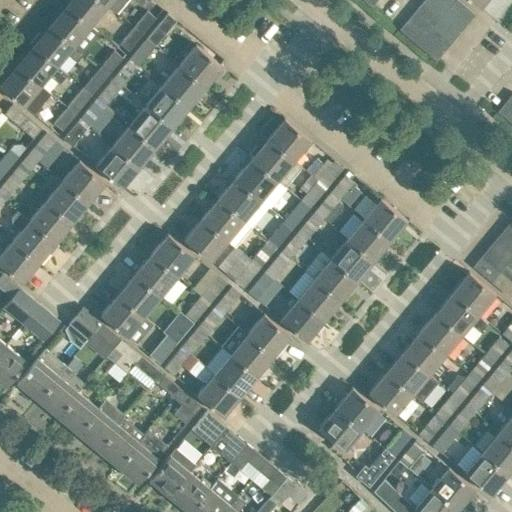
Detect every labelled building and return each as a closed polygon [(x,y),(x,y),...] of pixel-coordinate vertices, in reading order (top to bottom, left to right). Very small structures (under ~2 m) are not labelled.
[(89,24),(107,4),(102,0),(69,0),(66,4),(89,24)] [(102,0),(107,4),(116,12),(126,0),(102,0)] [(441,16),(449,7),(440,0),(423,0),(423,1),(441,16)] [(454,0),(449,7),(467,22),(475,13),(459,0),(454,0)] [(433,25),(441,16),(423,1),(415,10),(433,25)] [(73,44),(89,24),(66,4),(49,24),(73,44)] [(460,31),(467,22),(449,7),(441,16),(460,31)] [(147,9),(133,25),(142,33),(156,16),(147,9)] [(426,34),(433,25),(415,10),(407,19),(426,34)] [(163,16),(147,36),(156,44),(172,24),(177,19),(167,12),(163,16)] [(452,41),(460,31),(441,16),(433,25),(452,41)] [(418,43),(426,34),(407,19),(400,28),(418,43)] [(83,52),(73,44),(49,24),(41,33),(39,31),(30,42),(32,44),(33,45),(57,64),(66,52),(76,60),(83,52)] [(128,50),(142,33),(133,25),(120,42),(128,50)] [(444,50),(452,41),(433,25),(426,34),(444,50)] [(437,59),(444,50),(426,34),(418,43),(437,59)] [(139,65),(156,44),(147,36),(129,57),(139,65)] [(206,86),(223,65),(196,43),(179,63),(206,86)] [(67,73),(57,64),(33,45),(25,54),(22,52),(14,62),(16,63),(16,64),(40,83),(49,73),(60,82),(67,73)] [(100,66),(109,73),(123,56),(114,49),(100,66)] [(123,84),(139,65),(129,57),(113,77),(123,84)] [(189,106),(206,86),(179,63),(162,84),(189,106)] [(51,92),(40,83),(16,64),(15,64),(17,65),(1,84),(0,83),(0,84),(24,105),(24,104),(34,113),(51,92)] [(92,93),(109,73),(100,66),(83,86),(92,93)] [(106,105),(123,84),(113,77),(97,97),(106,105)] [(172,126),(189,106),(162,84),(145,103),(172,126)] [(76,113),(92,93),(83,86),(66,106),(76,113)] [(508,118),(511,112),(511,93),(498,110),(508,118)] [(89,125),(106,105),(97,97),(80,117),(89,125)] [(12,102),(11,103),(4,113),(33,137),(42,127),(12,102)] [(156,146),(172,126),(145,103),(129,123),(156,146)] [(66,106),(53,122),(62,129),(76,113),(66,106)] [(294,159),(311,139),(284,116),(267,137),(294,159)] [(73,145),(89,125),(80,117),(63,137),(73,145)] [(139,166),(156,146),(129,123),(112,143),(139,166)] [(29,151),(38,159),(56,139),(46,131),(29,151)] [(256,144),(247,155),(250,157),(284,185),(302,165),(294,159),(267,137),(265,139),(262,137),(260,137),(257,141),(256,144)] [(122,186),(139,166),(112,143),(95,164),(122,186)] [(0,158),(0,175),(1,176),(19,155),(9,147),(0,158)] [(22,179),(38,159),(29,151),(12,171),(22,179)] [(243,166),(234,177),(261,199),(270,207),(287,187),(284,185),(250,157),(248,160),(245,157),(240,163),(243,166)] [(343,166),(334,158),(331,162),(327,158),(313,175),(317,179),(327,186),(343,166)] [(89,201),(106,181),(81,160),(64,180),(89,201)] [(0,194),(5,199),(22,179),(12,171),(0,186),(0,194)] [(331,190),(340,198),(355,181),(345,173),(331,190)] [(227,186),(217,197),(244,219),(261,199),(234,177),(232,179),(229,177),(223,183),(227,186)] [(72,221),(89,201),(64,180),(47,200),(72,221)] [(300,198),(310,206),(324,189),(315,181),(306,192),(300,198)] [(331,190),(314,210),(324,218),(340,198),(331,190)] [(380,196),(380,197),(363,217),(390,239),(407,219),(380,196)] [(210,206),(201,217),(227,240),(234,232),(244,219),(217,197),(215,200),(212,197),(207,203),(210,206)] [(294,226),(310,206),(300,198),(284,218),(294,226)] [(56,241),(72,221),(47,200),(31,220),(56,241)] [(31,220),(30,220),(18,210),(13,217),(13,222),(22,230),(14,240),(39,261),(56,241),(31,220)] [(307,238),(324,218),(314,210),(298,230),(307,238)] [(211,260),(227,240),(201,217),(184,237),(211,260)] [(374,259),(390,239),(363,217),(347,237),(374,259)] [(281,222),(267,238),(277,246),(291,230),(281,222)] [(511,249),(511,233),(504,227),(496,237),(511,249)] [(291,257),(307,238),(298,230),(281,250),(291,257)] [(178,275),(195,254),(168,232),(151,252),(178,275)] [(357,279),(374,259),(347,237),(330,257),(357,279)] [(507,262),(511,255),(511,249),(496,237),(488,246),(507,262)] [(0,263),(22,282),(39,261),(14,240),(0,256),(0,263)] [(264,242),(264,241),(251,257),(261,266),(274,250),(264,242)] [(499,272),(507,262),(488,246),(480,256),(499,272)] [(357,279),(330,257),(321,249),(304,269),(313,277),(340,299),(357,279)] [(296,261),(291,257),(281,250),(265,270),(279,281),(296,261)] [(260,267),(245,253),(243,251),(225,272),(243,287),(260,267)] [(161,295),(178,275),(151,252),(134,272),(161,295)] [(491,281),(499,272),(480,256),(473,265),(491,281)] [(511,282),(511,266),(507,262),(499,272),(511,282)] [(282,283),(279,281),(265,270),(248,290),(265,304),(282,283)] [(479,313),(495,293),(496,292),(469,270),(452,290),(479,313)] [(145,315),(161,295),(134,272),(117,292),(145,315)] [(510,296),(511,293),(511,282),(499,272),(491,281),(510,296)] [(0,286),(11,296),(19,286),(2,273),(0,275),(0,286)] [(200,293),(210,302),(227,281),(217,273),(200,293)] [(324,319),(340,299),(313,277),(297,297),(324,319)] [(224,313),(241,293),(231,285),(214,305),(224,313)] [(11,296),(3,305),(23,322),(38,303),(34,299),(19,286),(11,296)] [(489,321),(479,313),(452,290),(435,310),(462,333),(471,322),(481,331),(489,321)] [(128,335),(145,315),(117,292),(100,313),(128,335)] [(210,302),(200,293),(184,314),(194,322),(210,302)] [(307,340),(324,319),(297,297),(280,317),(307,340)] [(38,303),(23,322),(44,339),(51,330),(59,321),(40,304),(38,303)] [(207,333),(224,313),(214,305),(198,325),(207,333)] [(87,338),(101,321),(83,306),(69,323),(87,338)] [(179,310),(163,330),(167,334),(177,342),(194,322),(184,314),(179,310)] [(445,353),(462,333),(435,310),(418,330),(445,353)] [(273,354),(291,334),(264,312),(247,332),(273,354)] [(511,339),(511,319),(502,332),(511,340),(511,339)] [(87,338),(85,341),(90,345),(99,352),(105,358),(114,346),(121,338),(101,321),(87,338)] [(191,353),(207,333),(198,325),(181,345),(191,353)] [(429,373),(445,353),(418,330),(402,350),(429,373)] [(257,374),(273,354),(247,332),(230,352),(257,374)] [(177,342),(167,334),(150,354),(160,362),(177,342)] [(508,343),(499,335),(485,352),(495,360),(508,343)] [(134,363),(141,354),(121,338),(114,346),(121,353),(114,361),(126,371),(133,362),(134,363)] [(0,379),(6,384),(26,360),(6,343),(0,349),(0,379)] [(174,374),(191,353),(181,345),(164,366),(174,374)] [(45,346),(17,380),(38,398),(65,363),(45,346)] [(511,366),(511,347),(499,363),(508,371),(511,366)] [(437,380),(429,373),(402,350),(385,370),(412,393),(420,400),(437,380)] [(240,394),(257,374),(230,352),(214,372),(240,394)] [(485,352),(469,372),(478,380),(495,360),(485,352)] [(141,354),(134,363),(151,377),(158,368),(141,354)] [(240,394),(214,372),(197,357),(188,369),(205,383),(196,392),(223,415),(240,394)] [(65,363),(38,398),(58,415),(78,391),(84,383),(74,375),(76,372),(65,363)] [(482,383),(492,391),(506,374),(497,366),(482,383)] [(395,413),(412,393),(385,370),(368,391),(395,413)] [(469,372),(452,392),(462,400),(478,380),(469,372)] [(173,396),(181,387),(164,373),(157,383),(173,396)] [(475,411),(492,391),(482,383),(466,403),(475,411)] [(335,406),(362,428),(379,408),(352,385),(335,406)] [(173,396),(194,413),(201,404),(181,387),(173,396)] [(78,431),(97,407),(78,391),(58,415),(78,431)] [(445,420),(462,400),(452,392),(435,412),(445,420)] [(98,448),(124,416),(104,398),(97,407),(78,431),(98,448)] [(459,431),(475,411),(466,403),(449,423),(459,431)] [(345,449),(362,428),(335,406),(318,426),(345,449)] [(226,425),(210,412),(206,408),(199,417),(219,434),(226,425)] [(428,441),(445,420),(435,412),(418,433),(428,441)] [(511,441),(511,412),(498,430),(511,441)] [(117,464),(137,440),(144,432),(124,416),(98,448),(117,464)] [(442,452),(459,431),(449,423),(432,444),(442,452)] [(247,442),(235,432),(226,425),(219,434),(211,444),(231,461),(247,442)] [(385,447),(394,455),(411,434),(402,427),(385,447)] [(508,473),(511,467),(511,441),(498,430),(481,450),(508,473)] [(399,459),(408,467),(425,446),(416,438),(399,459)] [(138,481),(158,457),(137,440),(117,464),(138,481)] [(259,468),(267,459),(247,442),(231,461),(251,477),(259,468)] [(190,470),(196,463),(175,446),(170,453),(169,453),(149,477),(169,494),(190,470)] [(356,472),(355,474),(369,486),(369,485),(378,475),(394,455),(385,447),(369,467),(364,463),(356,472)] [(491,493),(508,473),(481,450),(464,471),(491,493)] [(287,476),(267,459),(259,468),(273,480),(266,489),(271,494),(287,476)] [(458,508),(475,487),(448,465),(431,485),(458,508)] [(190,511),(210,487),(210,481),(203,475),(199,477),(190,470),(169,494),(190,511)] [(299,502),(307,492),(287,476),(271,494),(256,511),(268,511),(278,500),(280,501),(288,492),(299,502)] [(381,479),(374,488),(399,511),(421,511),(414,506),(383,477),(381,479)] [(454,511),(458,508),(431,485),(414,506),(421,511),(454,511)] [(190,511),(221,511),(229,503),(210,487),(190,511)] [(240,511),(238,510),(246,500),(237,493),(229,503),(221,511),(240,511)] [(349,509),(348,510),(350,511),(359,511),(368,504),(361,497),(349,509)]
